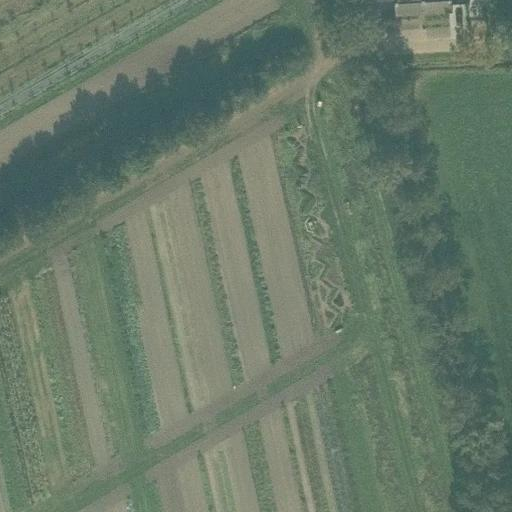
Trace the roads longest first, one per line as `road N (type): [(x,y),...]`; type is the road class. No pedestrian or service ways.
road 1 (track): [(0,268),(307,90),(328,54)]
road 2 (track): [(320,23),(282,24),(0,190)]
road 3 (residential): [(362,52),(511,43)]
